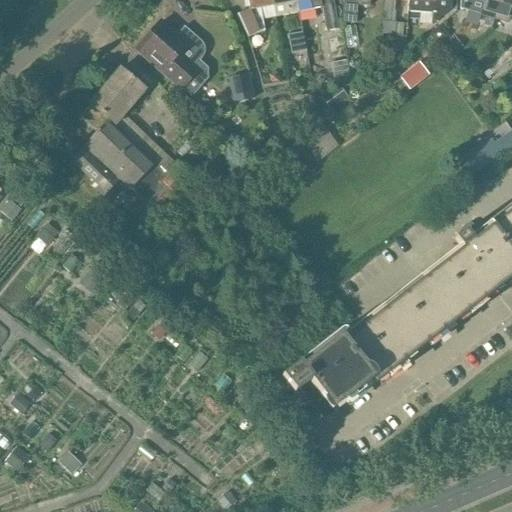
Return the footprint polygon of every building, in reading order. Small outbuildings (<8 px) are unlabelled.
[(247,0),(250,10),(238,16),(248,38),(260,33),(265,32),(262,18),(274,16),(272,6),(271,0),(247,0)] [(298,12),(296,2),(296,0),(271,0),(272,6),(274,16),(298,12)] [(331,0),(296,0),(296,2),(307,0),(310,0),(312,9),(322,8),(326,34),(337,32),(331,0)] [(370,0),(344,0),(343,23),(357,24),(358,6),(370,7),(370,0)] [(395,0),(408,1),(408,0),(385,0),(383,28),(398,29),(398,23),(395,23),(395,12),(394,12),(395,0)] [(408,0),(408,1),(409,1),(408,12),(432,14),(431,26),(451,11),(451,0),(408,0)] [(470,0),(484,4),(481,15),(494,19),(499,0),(470,0)] [(511,0),(499,0),(494,19),(507,23),(511,11),(511,0)] [(198,71),(192,65),(204,53),(204,51),(204,49),(204,46),(203,44),(184,27),(176,36),(160,21),(139,45),(164,68),(161,71),(182,90),(198,71)] [(450,37),(441,25),(429,34),(438,46),(450,37)] [(303,37),(292,39),(288,39),(292,56),(306,53),(303,37)] [(511,42),(485,62),(493,73),(511,59),(511,42)] [(463,69),(457,60),(450,65),(456,74),(463,69)] [(350,80),(347,63),(334,65),(337,82),(350,80)] [(429,76),(419,63),(399,78),(409,91),(429,76)] [(105,195),(120,180),(142,201),(160,183),(158,181),(166,174),(116,125),(145,90),(120,69),(101,91),(89,105),(90,106),(79,118),(97,133),(85,146),(71,161),(105,195)] [(233,78),(238,104),(254,100),(249,75),(233,78)] [(347,97),(339,86),(321,99),(330,111),(347,97)] [(327,131),(316,139),(328,154),(339,145),(327,131)] [(511,132),(497,143),(494,139),(459,164),(469,179),(511,148),(511,132)] [(315,160),(304,146),(292,156),(302,169),(315,160)] [(173,195),(189,178),(175,164),(166,174),(158,181),(160,183),(142,201),(153,212),(171,193),(173,195)] [(0,212),(12,223),(21,211),(9,201),(0,212)] [(299,364),(281,378),(294,394),(301,389),(309,399),(318,392),(332,411),(372,380),(375,384),(511,277),(511,212),(481,237),(473,227),(466,232),(465,231),(454,240),(463,251),(346,342),(342,338),(303,368),(299,364)] [(35,240),(48,251),(60,235),(47,225),(35,240)] [(79,285),(93,296),(109,276),(96,265),(79,285)] [(125,313),(136,300),(127,293),(116,306),(125,313)] [(134,322),(146,306),(138,300),(126,316),(134,322)] [(171,327),(163,321),(152,335),(160,341),(171,327)] [(197,374),(208,360),(199,353),(189,367),(197,374)] [(33,402),(40,392),(35,388),(27,398),(33,402)] [(18,395),(9,406),(22,416),(31,405),(18,395)] [(243,418),(254,429),(265,418),(254,408),(243,418)] [(275,437),(265,443),(273,455),(283,448),(275,437)] [(45,438),(39,445),(42,447),(40,450),(45,454),(53,444),(45,438)] [(29,457),(16,447),(14,450),(11,447),(3,457),(6,460),(4,462),(17,473),(29,457)] [(72,477),(82,466),(68,452),(57,463),(72,477)] [(177,486),(170,480),(163,489),(170,495),(177,486)] [(238,501),(230,492),(218,501),(226,511),(238,501)]
